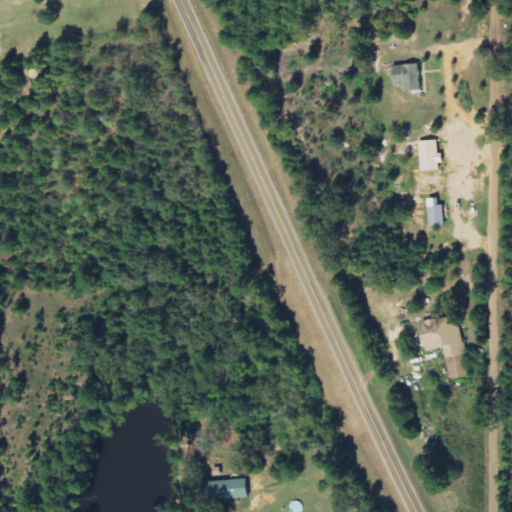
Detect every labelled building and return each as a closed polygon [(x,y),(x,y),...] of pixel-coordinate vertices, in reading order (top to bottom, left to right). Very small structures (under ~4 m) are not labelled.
[(395,66),(396,86),(407,86),(408,92),(423,91),(421,65),(395,66)] [(440,155),(440,147),(422,148),(423,172),(443,171),(443,155),(440,155)] [(444,199),(430,199),(431,228),(445,227),(444,199)] [(452,380),(471,376),(461,316),(423,323),(428,351),(446,348),(452,380)] [(212,502),(251,497),(248,479),(210,483),(212,502)]
